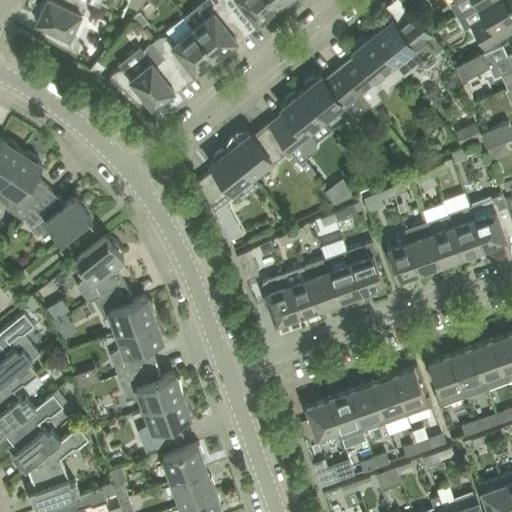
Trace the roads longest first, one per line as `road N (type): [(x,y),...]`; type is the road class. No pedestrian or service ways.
road 1 (residential): [(228,375),(511,266)]
road 2 (residential): [(132,176),(344,0)]
road 3 (tertiary): [(132,176),(184,259),(228,375)]
road 4 (tertiary): [(0,75),(46,101),(132,176)]
road 5 (tertiary): [(228,375),(276,511)]
